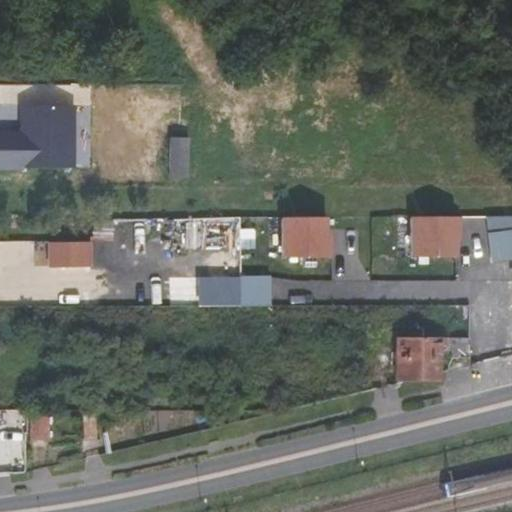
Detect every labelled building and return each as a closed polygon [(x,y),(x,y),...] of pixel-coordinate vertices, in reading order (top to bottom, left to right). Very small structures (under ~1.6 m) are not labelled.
[(511,258),(511,218),(486,219),(492,261),(511,258)] [(326,236),(326,219),(282,219),(282,260),(331,259),(331,243),(326,243),(326,236)] [(460,235),(460,219),(411,219),(411,259),(455,259),(455,242),(455,235),(460,235)] [(92,264),(93,239),(48,237),(47,262),(92,264)] [(451,357),(470,357),(469,304),(445,305),(445,336),(397,336),(397,378),(415,378),(440,379),(440,372),(440,348),(451,349),(451,357)] [(123,423),(123,411),(111,411),(111,423),(123,423)] [(27,412),(0,412),(0,423),(25,424),(27,424),(27,412)] [(48,413),(31,414),(31,432),(31,439),(48,439),(48,413)]
